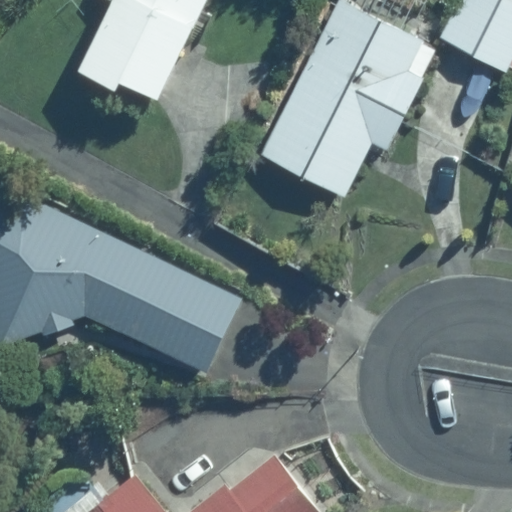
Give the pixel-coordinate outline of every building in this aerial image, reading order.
[(167,97),(211,0),(111,0),(119,4),(87,75),(148,103),(154,91),(167,97)] [(438,49),(343,0),(264,156),(348,199),(378,140),(397,149),(434,75),(427,71),(438,49)] [(511,0),(461,0),(442,41),(511,73),(511,70),(511,0)] [(28,201),(0,210),(0,318),(9,344),(45,332),(48,339),(79,328),(77,320),(94,318),(214,377),(248,301),(28,201)] [(325,511),(277,457),(235,493),(228,485),(196,511),(166,511),(134,473),(88,511),(325,511)]
